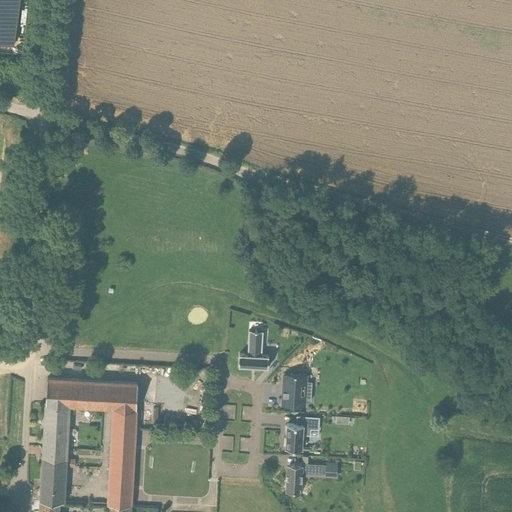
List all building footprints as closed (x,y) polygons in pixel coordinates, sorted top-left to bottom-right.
[(0,0),(0,43),(15,46),(20,0),(0,0)] [(268,367),(268,355),(261,355),(263,331),(249,330),(247,354),(239,354),(239,365),(268,367)] [(283,389),(283,397),(283,398),(282,405),(304,406),(305,399),(310,399),(311,383),(306,382),(306,375),(300,374),(299,374),(292,374),(291,373),(291,374),(284,373),(283,388),(283,389)] [(133,467),(136,423),(137,405),(138,383),(47,377),(46,405),(45,421),(43,447),(41,490),(51,490),(51,498),(41,498),(40,501),(61,502),(66,502),(68,449),(70,422),(70,406),(112,409),(111,423),(107,505),(110,505),(131,506),(132,488),(133,467)] [(296,424),(287,424),(286,438),(284,438),(284,445),(286,445),(286,448),(292,448),(292,450),(300,451),(300,449),(302,449),(303,435),(311,436),(311,429),(319,430),(320,417),(301,416),(297,416),(296,424)] [(349,417),(336,416),(335,424),(348,425),(349,417)] [(302,473),(326,474),(326,465),(308,464),(307,463),(307,464),(302,463),(302,465),(290,464),(288,467),(287,467),(287,480),(286,480),(285,483),(286,484),(286,486),(284,488),(286,489),(286,492),(287,492),(287,491),(296,492),(301,487),(302,473)] [(60,511),(61,502),(40,501),(39,511),(130,511),(131,506),(110,505),(109,511),(60,511)]
